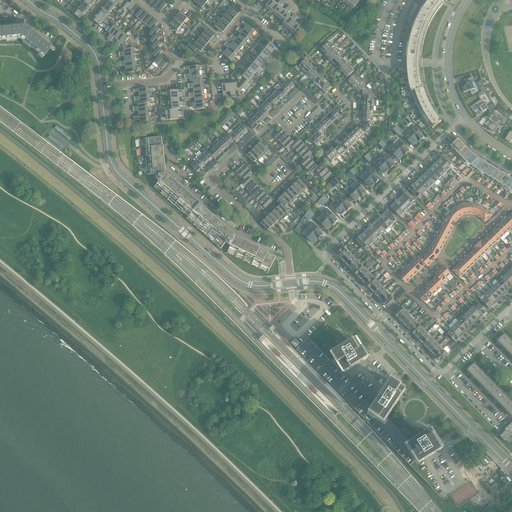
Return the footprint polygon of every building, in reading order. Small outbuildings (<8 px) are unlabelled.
[(116,6),(109,0),(106,4),(113,9),(116,6)] [(156,8),(162,1),(161,0),(155,0),(152,5),(156,8)] [(205,4),(200,0),(196,0),(194,2),(202,9),(205,4)] [(269,10),(275,3),(273,1),(274,0),(270,0),(265,7),(269,10)] [(273,13),(283,1),(280,0),(277,4),(275,3),(269,10),(273,13)] [(353,9),(360,0),(353,0),(349,6),(353,9)] [(431,127),(432,128),(441,121),(439,118),(436,114),(434,110),(431,106),(429,102),(427,97),(425,92),(424,88),(422,83),(421,78),(421,73),(420,68),(419,68),(419,65),(419,64),(419,62),(419,59),(419,56),(419,53),(421,54),(422,46),(423,40),(425,33),(428,27),(431,21),(435,15),(438,9),(443,4),(443,3),(442,3),(439,0),(428,0),(428,1),(423,8),(419,14),(416,21),(413,29),(410,36),(409,44),(407,51),(406,51),(405,52),(406,52),(408,52),(407,58),(407,59),(407,61),(407,63),(407,64),(407,66),(407,67),(407,68),(407,69),(407,71),(407,72),(407,73),(407,75),(408,77),(408,79),(408,80),(408,82),(409,83),(409,85),(409,86),(410,88),(410,90),(411,91),(411,92),(412,91),(414,96),(416,101),(418,107),(421,112),(424,116),(427,121),(430,126),(431,127)] [(90,7),(83,1),(80,5),(87,11),(90,7)] [(130,4),(126,1),(121,6),(120,8),(125,11),(127,8),(130,4)] [(131,11),(136,4),(132,1),(130,4),(127,8),(131,11)] [(161,12),(167,4),(162,1),(156,8),(161,12)] [(276,16),(283,9),(281,7),(284,3),(283,1),(273,13),(276,16)] [(113,9),(106,4),(102,8),(109,13),(113,9)] [(135,15),(140,8),(141,8),(136,4),(131,11),(135,15)] [(87,11),(80,5),(77,9),(84,15),(87,11)] [(240,12),(232,6),(229,10),(236,16),(240,12)] [(280,19),(290,7),(288,6),(285,10),(283,9),(276,16),(280,19)] [(289,17),(290,15),(288,13),(292,9),(290,7),(280,19),(284,23),(289,17)] [(109,13),(102,8),(99,12),(106,17),(109,13)] [(84,15),(77,9),(74,13),(81,19),(84,15)] [(139,20),(146,12),(142,9),(135,17),(139,20)] [(236,16),(229,10),(225,14),(233,20),(236,16)] [(106,17),(99,12),(96,16),(103,21),(106,17)] [(144,24),(150,16),(146,12),(139,20),(144,24)] [(188,18),(180,12),(177,16),(184,22),(188,18)] [(233,20),(225,14),(222,18),(230,25),(233,20)] [(286,27),(296,15),(294,14),(291,18),(289,17),(284,23),(283,24),(286,27)] [(290,30),(296,23),(294,21),(298,17),(296,15),(286,27),(290,30)] [(103,21),(96,16),(93,20),(100,26),(103,21)] [(148,27),(154,19),(150,16),(144,24),(148,27)] [(184,22),(177,16),(173,20),(181,26),(184,22)] [(230,25),(222,18),(218,23),(226,29),(230,25)] [(156,26),(159,23),(154,19),(148,27),(152,30),(152,31),(156,26)] [(181,26),(173,20),(170,25),(177,31),(181,26)] [(294,33),(303,22),(302,20),(298,24),(296,23),(290,30),(294,33)] [(255,31),(243,21),(242,23),(246,26),(244,28),(252,35),(255,31)] [(50,48),(26,28),(25,28),(26,23),(25,22),(24,22),(23,22),(23,23),(22,27),(0,28),(0,40),(20,39),(43,58),(49,50),(52,52),(53,52),(54,51),(54,49),(51,47),(50,48)] [(226,29),(218,23),(215,27),(223,33),(226,29)] [(109,40),(118,28),(114,25),(108,33),(110,34),(107,39),(109,40)] [(160,30),(156,26),(152,31),(152,30),(149,34),(153,38),(157,34),(160,30)] [(252,35),(244,28),(243,30),(239,27),(237,29),(249,38),(252,35)] [(116,39),(122,31),(118,28),(109,40),(110,41),(114,37),(116,39)] [(249,38),(237,29),(236,30),(240,34),(238,36),(246,42),(249,38)] [(214,36),(206,30),(203,34),(211,40),(214,36)] [(116,46),(126,34),(122,31),(116,39),(118,40),(114,45),(116,46)] [(123,45),(130,37),(126,34),(116,46),(118,47),(121,43),(123,45)] [(161,37),(157,34),(153,38),(151,41),(150,41),(154,45),(158,41),(161,37)] [(211,40),(203,34),(200,38),(207,44),(211,40)] [(246,42),(238,36),(237,38),(232,34),(231,36),(243,46),(246,42)] [(243,46),(231,36),(230,38),(234,41),(232,43),(240,50),(243,46)] [(134,48),(133,40),(130,37),(123,45),(125,47),(124,48),(124,49),(134,48)] [(207,44),(200,38),(196,42),(204,48),(207,44)] [(162,44),(158,41),(154,45),(151,48),(156,52),(159,48),(162,44)] [(204,48),(196,42),(193,47),(196,50),(200,53),(204,48)] [(240,50),(232,43),(231,45),(226,42),(225,44),(237,53),(240,50)] [(280,51),(268,42),(265,45),(273,52),(274,50),(279,53),(280,51)] [(324,54),(331,47),(327,43),(320,50),(324,54)] [(196,50),(193,47),(189,44),(186,48),(185,48),(189,51),(193,54),(196,50)] [(237,53),(225,44),(224,45),(228,49),(226,51),(234,57),(237,53)] [(189,51),(185,48),(186,48),(182,45),(178,49),(186,55),(189,51)] [(271,54),(273,52),(265,45),(262,49),(274,59),(275,57),(271,54)] [(328,58),(335,51),(331,47),(324,54),(328,58)] [(163,51),(159,48),(156,52),(153,55),(157,59),(160,55),(163,51)] [(234,57),(226,51),(225,53),(220,49),(219,51),(231,61),(234,57)] [(274,59),(262,49),(259,53),(267,59),(268,57),(273,61),(274,59)] [(331,62),(339,55),(335,51),(328,58),(331,62)] [(265,61),(267,59),(259,53),(256,57),(268,66),(269,65),(265,61)] [(164,59),(160,55),(157,59),(154,63),(158,66),(164,59)] [(335,66),(342,59),(339,55),(331,62),(335,66)] [(268,66),(256,57),(253,60),(261,67),(262,65),(267,68),(268,66)] [(339,70),(346,63),(348,61),(344,57),(342,59),(335,66),(339,70)] [(162,70),(169,62),(164,59),(158,66),(162,70)] [(259,69),(261,67),(253,60),(250,64),(262,74),(263,72),(259,69)] [(302,70),(309,64),(306,60),(304,61),(300,65),(299,66),(302,70)] [(343,74),(350,67),(346,63),(339,70),(343,74)] [(262,74),(250,64),(247,68),(255,74),(256,72),(261,75),(262,74)] [(306,74),(313,67),(309,64),(302,70),(306,74)] [(310,78),(317,71),(313,67),(306,74),(310,78)] [(344,75),(342,78),(344,80),(347,78),(354,71),(350,67),(343,74),(344,75)] [(253,76),(255,74),(247,68),(244,71),(256,81),(257,79),(253,76)] [(256,81),(244,71),(241,75),(248,82),(250,79),(254,83),(256,81)] [(314,82),(321,75),(317,71),(310,78),(314,82)] [(351,85),(360,77),(361,76),(357,72),(347,81),(351,85)] [(246,84),(248,82),(241,75),(238,79),(239,89),(243,89),(244,87),(248,91),(251,88),(246,84)] [(317,86),(324,79),(321,75),(314,82),(317,86)] [(355,89),(362,82),(364,81),(360,77),(351,85),(355,89)] [(465,80),(467,85),(464,86),(462,87),(464,93),(475,88),(472,78),(465,80)] [(294,86),(290,82),(288,79),(284,82),(290,90),(294,86)] [(321,90),(328,83),(324,79),(317,86),(321,90)] [(290,90),(284,82),(280,86),(287,93),(290,90)] [(359,93),(366,86),(362,82),(355,89),(359,93)] [(325,94),(332,87),(328,83),(321,90),(319,92),(324,96),(326,94),(325,94)] [(287,93),(280,86),(278,84),(274,88),(275,89),(276,90),(283,97),(287,93)] [(363,97),(370,90),(369,89),(371,88),(368,85),(366,87),(366,86),(359,93),(363,97)] [(283,97),(276,90),(275,89),(271,93),(272,94),(279,101),(283,97)] [(373,101),(373,94),(370,90),(363,97),(364,98),(364,100),(373,101)] [(272,94),(271,93),(270,92),(266,95),(268,98),(275,105),(279,101),(272,94)] [(275,105),(268,98),(266,95),(262,99),(264,102),(271,108),(275,105)] [(271,108),(264,102),(262,99),(258,103),(262,108),(263,107),(267,112),(271,108)] [(488,107),(485,102),(484,103),(481,100),(471,107),(474,112),(479,109),(482,112),(487,109),(489,112),(491,110),(493,109),(494,108),(495,107),(493,103),(488,107)] [(343,112),(337,105),(333,109),(340,115),(343,112)] [(269,114),(267,112),(263,107),(262,108),(259,111),(266,118),(269,114)] [(340,115),(333,109),(329,112),(336,119),(340,115)] [(266,118),(259,111),(255,115),(262,122),(266,118)] [(336,119),(329,112),(325,116),(332,123),(336,119)] [(262,122),(255,115),(253,113),(249,116),(251,119),(258,126),(262,122)] [(500,124),(499,124),(499,123),(500,121),(498,119),(499,117),(494,113),(493,115),(492,114),(488,119),(492,123),(488,128),(493,132),(500,124)] [(332,123),(325,116),(321,120),(328,127),(332,123)] [(258,126),(251,119),(247,123),(254,130),(258,126)] [(328,127),(321,120),(318,124),(324,130),(328,127)] [(248,131),(239,122),(235,126),(244,135),(248,131)] [(364,134),(372,126),(373,122),(365,122),(359,128),(364,134)] [(324,130),(318,124),(313,128),(317,132),(320,135),(324,130)] [(423,135),(414,126),(412,125),(407,130),(418,141),(419,141),(420,141),(422,139),(422,138),(423,137),(422,136),(423,135)] [(57,126),(55,129),(70,141),(72,138),(57,126)] [(244,135),(235,126),(231,129),(233,132),(240,138),(244,135)] [(364,134),(359,128),(358,127),(354,130),(361,137),(364,134)] [(277,139),(284,133),(281,129),(275,134),(274,136),(277,139)] [(361,137),(354,130),(350,134),(357,141),(361,137)] [(418,141),(407,130),(402,135),(404,136),(406,139),(410,143),(412,145),(417,141),(418,141)] [(240,138),(233,132),(230,135),(234,140),(236,142),(240,138)] [(323,138),(320,135),(317,132),(313,135),(320,142),(323,138)] [(234,140),(230,135),(228,133),(223,137),(230,144),(234,140)] [(281,143),(288,136),(284,133),(277,139),(281,143)] [(357,141),(350,134),(346,139),(352,145),(357,141)] [(50,135),(48,138),(62,149),(64,147),(64,146),(50,135)] [(320,142),(313,135),(309,139),(316,146),(320,142)] [(284,146),(291,140),(288,136),(281,143),(284,146)] [(198,206),(184,194),(171,182),(173,181),(166,175),(166,174),(166,173),(162,173),(159,137),(145,139),(149,175),(155,174),(156,179),(159,182),(155,187),(189,217),(188,218),(221,248),(226,243),(228,245),(230,246),(227,252),(268,272),(275,260),(234,240),(236,236),(233,234),(232,235),(225,230),(224,231),(197,207),(198,206)] [(230,144),(223,137),(220,141),(226,148),(230,144)] [(226,148),(220,141),(217,139),(214,142),(216,144),(222,151),(226,148)] [(293,151),(301,143),(297,139),(294,143),(290,147),(293,151)] [(352,145),(346,139),(342,142),(348,149),(352,145)] [(453,151),(461,143),(458,139),(449,147),(453,151)] [(294,143),(291,140),(284,146),(287,150),(290,147),(294,143)] [(408,149),(400,140),(394,145),(404,155),(408,151),(407,150),(408,149)] [(267,149),(261,142),(257,146),(265,154),(269,151),(267,149)] [(348,149),(342,142),(338,146),(345,152),(348,149)] [(297,154),(298,153),(304,147),(301,143),(293,151),(297,154)] [(457,155),(465,147),(461,143),(453,151),(457,155)] [(222,151),(216,144),(212,148),(218,155),(222,151)] [(404,155),(394,145),(389,150),(391,152),(391,153),(396,157),(398,159),(403,154),(404,155)] [(265,154),(257,146),(254,149),(262,157),(265,154)] [(345,152),(338,146),(335,149),(339,154),(341,156),(345,152)] [(301,157),(308,150),(304,147),(298,153),(301,157)] [(339,154),(335,149),(332,147),(328,151),(335,158),(339,154)] [(461,159),(469,151),(465,148),(466,147),(465,147),(457,155),(461,159)] [(218,155),(212,148),(208,152),(213,157),(212,157),(214,159),(218,155)] [(262,157),(254,149),(250,152),(257,159),(258,161),(262,157)] [(213,157),(208,152),(206,150),(202,154),(209,161),(212,157),(213,157)] [(308,157),(311,154),(308,150),(301,157),(304,160),(307,157),(308,157)] [(335,158),(328,151),(324,155),(331,162),(335,158)] [(464,163),(473,155),(469,151),(461,159),(464,163)] [(257,159),(250,152),(246,156),(253,162),(257,159)] [(209,161),(202,154),(198,157),(205,164),(209,161)] [(393,162),(385,154),(380,159),(390,169),(394,165),(393,164),(394,163),(393,162)] [(453,163),(444,154),(440,158),(450,169),(450,168),(449,167),(453,163)] [(468,167),(478,158),(473,155),(464,163),(465,163),(468,167)] [(205,164),(198,157),(197,156),(193,160),(194,161),(201,168),(205,164)] [(303,166),(310,160),(308,157),(307,157),(304,160),(300,163),(303,166)] [(390,169),(380,159),(379,158),(373,162),(375,164),(377,166),(381,171),(384,173),(389,168),(390,169)] [(450,169),(440,158),(440,159),(441,160),(438,164),(446,172),(450,169)] [(473,170),(482,161),(478,158),(468,167),(469,167),(469,166),(473,170)] [(201,168),(194,161),(193,160),(189,163),(190,165),(197,172),(201,168)] [(307,171),(314,164),(310,160),(303,166),(307,171)] [(478,173),(487,164),(482,161),(473,170),(474,169),(478,173)] [(239,174),(246,167),(242,163),(235,170),(239,174)] [(318,167),(317,167),(314,164),(307,171),(306,171),(310,175),(313,171),(318,167)] [(317,175),(324,167),(321,164),(317,167),(318,167),(313,171),(317,175)] [(446,172),(438,164),(434,167),(442,176),(446,172)] [(482,176),(492,167),(487,164),(478,173),(479,172),(482,176)] [(242,177),(249,170),(246,167),(239,174),(242,177)] [(321,178),(328,171),(324,167),(317,175),(320,178),(321,178)] [(442,176),(434,167),(430,171),(438,180),(442,176)] [(487,179),(497,170),(492,167),(482,176),(483,176),(484,175),(487,179)] [(380,177),(371,168),(366,173),(375,183),(379,179),(379,178),(380,177)] [(249,177),(252,174),(249,170),(242,177),(245,180),(248,177),(249,177)] [(492,182),(501,173),(497,170),(487,179),(488,178),(492,182)] [(324,181),(331,174),(328,171),(321,178),(324,181)] [(375,183),(366,173),(364,171),(359,176),(361,178),(360,178),(363,180),(367,185),(369,187),(374,182),(375,183)] [(438,180),(430,171),(426,175),(434,184),(438,180)] [(497,185),(506,176),(501,173),(492,182),(493,181),(497,185)] [(434,184),(426,175),(422,179),(431,187),(434,184)] [(501,187),(511,178),(506,176),(497,185),(498,184),(501,187)] [(245,187),(252,181),(249,177),(248,177),(245,180),(241,183),(245,187)] [(506,190),(511,184),(511,179),(511,178),(501,187),(502,188),(503,187),(506,190)] [(306,186),(299,179),(295,183),(302,189),(306,186)] [(431,187),(422,179),(418,183),(427,191),(431,187)] [(365,191),(356,182),(355,180),(350,185),(351,187),(361,197),(362,196),(363,197),(365,195),(364,194),(365,193),(364,192),(365,191)] [(248,191),(255,184),(252,181),(245,187),(248,191)] [(302,189),(295,183),(291,186),(299,195),(303,191),(302,189)] [(427,191),(418,183),(415,186),(413,185),(423,195),(427,191)] [(251,195),(258,188),(255,184),(248,191),(247,192),(251,195)] [(423,195),(413,185),(409,189),(417,197),(421,194),(423,195)] [(299,195),(291,186),(288,190),(295,197),(295,196),(296,198),(299,195)] [(361,197),(351,187),(346,192),(348,194),(353,199),(355,201),(360,196),(361,197)] [(255,198),(262,191),(258,188),(251,195),(254,199),(255,198)] [(295,197),(288,190),(285,193),(293,202),(297,199),(295,197)] [(258,201),(265,195),(262,191),(255,198),(258,201)] [(415,200),(406,191),(402,195),(412,205),(411,204),(415,200)] [(293,202),(285,193),(281,196),(288,203),(290,205),(293,202)] [(305,202),(309,206),(318,198),(315,194),(305,202)] [(351,205),(342,196),(340,194),(335,199),(337,201),(347,211),(351,207),(350,206),(351,205)] [(262,205),(269,198),(265,195),(258,201),(257,203),(260,206),(262,205)] [(412,205),(402,195),(402,196),(403,197),(400,201),(408,209),(412,205)] [(288,203),(281,196),(278,200),(281,203),(282,203),(285,206),(288,203)] [(265,208),(272,201),(269,198),(262,205),(260,206),(263,210),(265,208)] [(347,211),(337,201),(332,206),(334,208),(338,213),(341,215),(346,210),(346,211),(347,211)] [(408,209),(400,201),(396,205),(404,213),(408,209)] [(288,210),(285,206),(282,203),(281,203),(278,206),(285,213),(288,210)] [(467,214),(466,203),(464,203),(463,204),(461,204),(459,205),(458,206),(463,216),(464,215),(465,215),(466,214),(467,214)] [(472,214),(474,203),(473,203),(471,203),(469,203),(468,203),(466,203),(467,214),(468,214),(469,214),(470,214),(471,214),(472,214)] [(477,216),(482,206),(481,205),(479,205),(478,204),(476,204),(474,203),(472,214),(473,214),(474,215),(475,215),(476,215),(477,216)] [(404,213),(396,205),(392,208),(400,217),(404,213)] [(285,213),(278,206),(275,210),(284,219),(287,216),(285,213)] [(463,216),(458,206),(456,206),(455,207),(454,208),(453,209),(452,209),(451,210),(459,218),(460,218),(460,217),(461,216),(462,216),(463,216)] [(481,219),(489,211),(488,210),(486,209),(485,208),(484,207),(482,206),(477,216),(478,216),(479,217),(480,218),(481,219)] [(336,219),(328,210),(326,208),(321,213),(323,215),(332,225),(333,224),(334,224),(336,223),(336,222),(336,221),(335,220),(336,219)] [(284,219),(275,210),(271,213),(278,220),(280,222),(284,219)] [(459,218),(451,210),(450,212),(449,213),(448,214),(447,216),(446,217),(456,222),(457,221),(457,220),(458,220),(458,219),(459,218)] [(397,220),(389,211),(385,215),(393,224),(397,220)] [(490,218),(493,215),(489,211),(481,219),(485,223),(488,220),(490,219),(490,218)] [(278,220),(271,213),(268,217),(274,223),(278,220)] [(332,225),(323,215),(317,220),(320,222),(319,222),(324,227),(326,229),(331,224),(332,225)] [(393,224),(385,215),(381,219),(389,227),(393,224)] [(274,223),(268,217),(264,220),(271,227),(274,223)] [(389,227),(381,219),(377,223),(385,231),(389,227)] [(271,227),(264,220),(261,223),(267,230),(271,227)] [(511,228),(504,220),(500,224),(500,223),(499,223),(508,232),(511,228)] [(322,233),(313,224),(312,222),(307,227),(308,229),(318,239),(322,235),(321,234),(322,233)] [(453,227),(444,222),(441,227),(451,232),(453,227)] [(385,231),(377,223),(373,226),(381,235),(385,231)] [(508,232),(499,223),(496,227),(504,235),(508,232)] [(381,235),(373,226),(369,230),(377,239),(381,235)] [(451,232),(441,227),(439,231),(448,237),(451,232)] [(504,235),(496,227),(492,230),(500,239),(504,235)] [(318,239),(308,229),(303,234),(305,236),(309,240),(310,240),(312,243),(317,238),(318,239)] [(377,239),(369,230),(365,234),(374,242),(377,239)] [(500,239),(492,230),(493,231),(489,235),(497,242),(500,239)] [(448,237),(439,231),(436,236),(446,241),(448,237)] [(374,242),(365,234),(362,237),(360,236),(370,246),(374,242)] [(497,242),(489,235),(485,238),(493,246),(497,242)] [(370,246),(360,236),(356,240),(364,249),(368,245),(370,246)] [(446,241),(436,236),(434,241),(443,246),(446,241)] [(493,246),(485,238),(482,241),(481,240),(481,241),(489,249),(493,246)] [(443,246),(434,241),(431,246),(441,251),(443,246)] [(489,249),(481,241),(477,244),(486,253),(489,249)] [(486,253),(477,244),(474,248),(482,256),(486,253)] [(341,259),(349,251),(344,246),(336,254),(337,255),(337,256),(339,258),(340,258),(341,259)] [(437,258),(441,251),(431,246),(428,251),(437,258)] [(482,256),(474,248),(473,248),(474,249),(471,252),(478,260),(482,256)] [(345,263),(353,255),(349,251),(341,259),(345,263)] [(437,258),(428,251),(424,255),(432,263),(437,258)] [(478,260),(471,252),(467,256),(474,263),(478,260)] [(349,267),(357,260),(353,255),(345,263),(349,267)] [(432,263),(424,255),(420,258),(418,256),(418,257),(428,267),(432,263)] [(474,263),(467,256),(463,259),(471,267),(474,263)] [(428,267),(418,257),(414,260),(422,268),(425,265),(428,267)] [(471,267),(463,259),(460,263),(467,271),(471,267)] [(353,272),(361,264),(357,260),(349,267),(353,272)] [(422,268),(414,260),(410,264),(418,272),(422,268)] [(467,271),(460,263),(456,266),(463,274),(467,271)] [(357,276),(365,268),(361,264),(353,272),(357,276)] [(418,272),(410,264),(406,268),(414,276),(418,272)] [(451,274),(448,272),(448,271),(449,270),(447,268),(445,269),(443,266),(439,270),(446,278),(451,274)] [(463,274),(456,266),(452,270),(460,278),(463,274)] [(361,280),(370,272),(365,268),(357,276),(361,280)] [(414,276),(406,268),(403,271),(410,279),(414,276)] [(446,278),(439,270),(435,274),(445,284),(443,282),(446,278)] [(410,279),(403,271),(398,276),(406,283),(410,279)] [(366,285),(374,277),(370,272),(361,280),(366,285)] [(445,284),(435,274),(437,276),(433,280),(441,288),(445,284)] [(511,284),(511,283),(505,276),(501,279),(509,287),(511,284)] [(370,289),(378,281),(374,277),(366,285),(370,289)] [(509,287),(501,279),(498,282),(506,290),(509,287)] [(441,288),(433,280),(429,284),(437,291),(441,288)] [(374,293),(382,285),(378,281),(370,289),(374,293)] [(506,290),(498,282),(494,286),(502,294),(506,290)] [(437,291),(429,284),(425,287),(433,295),(437,291)] [(378,298),(386,290),(382,285),(374,293),(378,298)] [(502,294),(494,286),(491,289),(499,297),(502,294)] [(425,287),(422,291),(429,299),(432,302),(436,298),(433,295),(425,287)] [(499,297),(491,289),(487,292),(495,300),(499,297)] [(382,302),(391,294),(386,290),(378,298),(382,302)] [(429,299),(422,291),(417,295),(425,303),(429,299)] [(495,300),(487,292),(484,296),(493,305),(492,303),(495,300)] [(392,301),(393,300),(395,299),(391,294),(382,302),(383,303),(383,304),(385,305),(386,306),(388,308),(393,302),(392,301)] [(493,305),(484,296),(485,297),(482,301),(490,309),(493,305)] [(487,312),(479,304),(475,307),(474,306),(483,316),(487,312)] [(398,318),(406,310),(402,306),(399,309),(398,308),(393,313),(394,315),(395,316),(397,317),(398,318)] [(483,316),(474,306),(470,310),(477,318),(481,314),(482,316),(483,316)] [(402,323),(410,315),(406,310),(398,318),(402,323)] [(477,318),(470,310),(466,314),(473,322),(477,318)] [(473,322),(466,314),(462,317),(470,325),(473,322)] [(406,327),(415,319),(410,315),(402,323),(406,327)] [(470,325),(462,317),(458,321),(466,329),(470,325)] [(411,331),(419,323),(415,319),(406,327),(411,331)] [(466,329),(458,321),(454,325),(462,333),(466,329)] [(415,335),(423,328),(419,323),(411,331),(415,335)] [(462,333),(454,325),(450,329),(459,338),(460,338),(458,336),(462,333)] [(419,340),(427,332),(423,328),(415,335),(419,340)] [(459,338),(450,329),(451,330),(448,334),(455,342),(459,338)] [(423,344),(431,336),(427,332),(419,340),(423,344)] [(511,349),(511,341),(504,334),(497,341),(509,353),(511,349)] [(427,349),(436,341),(431,336),(423,344),(427,349)] [(379,401),(378,400),(368,390),(364,395),(340,370),(357,359),(356,358),(351,349),(350,348),(330,361),(308,338),(296,349),(410,466),(417,459),(432,449),(431,448),(426,439),(425,438),(413,445),(383,415),(396,395),(391,392),(386,389),(379,401)] [(300,343),(295,339),(291,343),(296,348),(300,343)] [(368,358),(356,339),(333,354),(344,373),(368,358)] [(432,353),(440,345),(436,341),(427,349),(432,353)] [(436,357),(444,349),(440,345),(432,353),(436,357)] [(440,362),(448,354),(444,349),(436,357),(436,358),(436,359),(438,361),(439,361),(440,362)] [(486,375),(483,372),(474,363),(467,370),(478,382),(486,375)] [(497,387),(494,384),(486,375),(478,382),(490,394),(497,387)] [(509,399),(506,396),(497,387),(490,394),(501,406),(509,399)] [(511,402),(509,399),(501,406),(511,416),(511,402)] [(339,412),(329,406),(335,416),(339,412)] [(443,448),(431,429),(407,444),(417,459),(419,463),(443,448)] [(511,437),(505,429),(503,431),(504,432),(503,434),(502,434),(500,436),(505,441),(511,436),(511,437)] [(491,462),(484,455),(481,457),(479,460),(486,467),(488,465),(488,464),(491,462)]
